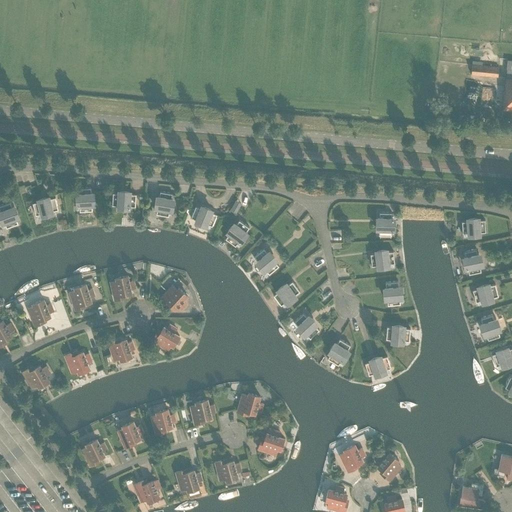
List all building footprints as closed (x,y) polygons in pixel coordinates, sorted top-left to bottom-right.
[(498,77),(498,67),(472,64),(471,74),(498,77)] [(511,77),(505,77),(502,109),(511,110),(511,77)] [(76,198),(76,200),(76,202),(77,205),(78,206),(79,206),(79,211),(92,211),(92,205),(93,205),(93,204),(94,201),(94,199),(94,197),(92,193),(92,192),(91,192),(91,187),(78,188),(78,193),(77,193),(77,194),(76,198)] [(112,193),(112,205),(117,206),(117,207),(121,209),(123,209),(126,209),(129,208),(130,208),(130,206),(135,207),(136,194),(131,194),(131,192),(130,192),(127,191),(124,190),(122,190),(118,191),(118,192),(118,193),(112,193)] [(155,202),(155,204),(155,208),(155,209),(157,209),(156,214),(168,216),(169,211),(171,211),(171,210),(173,207),(173,205),(173,203),(173,199),(173,198),(171,198),(172,193),(160,191),(159,196),(157,196),(155,200),(155,202)] [(37,202),(32,203),(35,215),(40,214),(41,215),(45,216),(47,215),(50,214),(53,213),(53,212),(53,211),(58,209),(55,197),(50,198),(50,197),(49,197),(45,197),(43,197),(41,198),(37,200),(37,202)] [(242,203),(236,200),(230,210),(236,213),(242,203)] [(10,201),(0,205),(0,219),(0,220),(2,223),(3,224),(4,223),(6,228),(18,223),(16,219),(18,218),(18,217),(17,214),(17,211),(16,209),(13,206),(12,206),(10,201)] [(195,205),(190,217),(195,219),(195,220),(195,221),(198,223),(200,224),(202,225),(206,225),(207,225),(207,224),(212,226),(217,214),(212,212),(212,211),(212,210),(209,208),(207,207),(205,206),(201,206),(200,206),(200,207),(195,205)] [(376,221),(376,223),(376,226),(377,229),(377,230),(379,230),(378,235),(391,235),(391,230),(393,230),(394,226),(394,224),(394,221),(393,218),(393,217),(391,217),(392,212),(379,212),(379,217),(377,217),(377,218),(376,221)] [(466,221),(461,221),(462,234),(467,233),(467,235),(468,235),(471,236),(474,236),(476,235),(480,234),(480,232),(485,232),(484,219),(479,220),(479,218),(475,217),(472,217),(470,217),(467,219),(466,219),(466,221)] [(228,234),(225,238),(235,246),(238,242),(239,243),(240,242),(243,240),(244,238),(246,236),(247,233),(247,232),(246,231),(249,227),(239,219),(236,224),(235,223),(234,223),(231,226),(229,227),(228,229),(227,232),(227,233),(228,234)] [(263,248),(254,256),(257,260),(256,261),(258,265),(259,267),(261,269),(264,271),(265,270),(269,274),(279,266),(275,262),(276,261),(276,260),(275,257),(273,255),(272,253),(268,251),(267,252),(263,248)] [(375,253),(370,254),(371,266),(376,266),(377,267),(381,268),(383,268),(385,267),(389,265),(389,264),(395,263),(393,251),(388,251),(387,250),(383,249),(381,249),(379,250),(375,251),(375,252),(375,253)] [(463,257),(463,261),(463,263),(464,265),(466,269),(467,269),(468,274),(481,272),(480,266),(481,266),(482,262),(482,259),(481,257),(479,254),(479,253),(477,254),(476,249),(464,251),(465,256),(463,256),(463,257)] [(116,281),(110,282),(114,300),(126,297),(125,294),(131,293),(130,289),(135,288),(133,280),(129,281),(127,275),(115,278),(116,281)] [(277,292),(273,295),(281,305),(285,302),(285,303),(286,303),(290,302),(292,301),(293,299),(296,296),(295,295),(299,291),(292,281),(288,284),(287,283),(286,283),(283,285),(281,286),(279,287),(277,290),(276,291),(277,292)] [(383,292),(383,294),(384,296),(385,299),(385,300),(387,300),(387,305),(400,304),(400,299),(401,299),(401,298),(402,294),(402,292),(401,290),(400,286),(398,286),(398,281),(385,282),(386,287),(384,287),(384,288),(383,292)] [(75,290),(69,292),(75,309),(86,306),(85,303),(91,301),(90,297),(94,296),(92,288),(87,290),(85,284),(74,288),(75,290)] [(477,288),(472,290),(475,302),(481,301),(481,302),(485,302),(488,302),(490,301),(493,299),(494,299),(493,297),(498,296),(495,284),(490,285),(490,284),(489,284),(485,284),(483,284),(481,285),(477,287),(477,288)] [(176,290),(172,286),(160,299),(169,307),(171,305),(175,309),(178,306),(181,309),(187,304),(183,300),(187,296),(178,288),(176,290)] [(33,306),(28,309),(34,325),(46,321),(45,318),(50,316),(49,312),(53,311),(50,303),(46,305),(44,299),(32,303),(33,306)] [(303,313),(294,321),(297,325),(296,326),(296,327),(298,330),(299,332),(301,334),(304,335),(305,336),(306,335),(310,338),(319,330),(315,326),(316,325),(316,324),(315,321),(313,319),(311,318),(308,316),(307,317),(303,313)] [(492,314),(480,318),(482,323),(481,323),(481,324),(481,328),(481,330),(482,332),(484,335),(485,336),(486,335),(488,340),(500,336),(498,331),(499,331),(499,330),(499,326),(499,324),(498,322),(496,319),(495,319),(494,319),(492,314)] [(0,345),(8,341),(6,339),(11,336),(9,332),(14,330),(10,323),(6,325),(2,320),(0,321),(0,345)] [(152,340),(167,350),(170,345),(173,346),(179,336),(174,333),(176,328),(170,324),(167,329),(164,326),(161,331),(158,330),(152,340)] [(387,326),(385,339),(391,339),(390,341),(391,341),(394,343),(397,343),(399,343),(403,342),(404,341),(409,341),(410,328),(405,328),(405,327),(404,326),(401,325),(398,324),(396,324),(393,325),(392,325),(392,327),(387,326)] [(108,342),(114,359),(119,357),(120,360),(132,356),(130,350),(134,349),(132,341),(127,343),(126,339),(120,341),(119,338),(108,342)] [(330,354),(327,358),(338,365),(341,361),(342,361),(343,361),(345,358),(347,357),(347,355),(348,351),(348,350),(347,349),(350,345),(339,338),(336,343),(335,342),(332,345),(330,347),(329,349),(329,352),(328,353),(330,354)] [(497,353),(491,354),(495,366),(500,365),(501,366),(505,366),(508,366),(510,365),(511,362),(511,347),(509,349),(508,347),(504,347),(502,348),(500,349),(496,351),(497,353)] [(65,356),(72,372),(77,370),(78,373),(89,368),(87,363),(91,361),(88,353),(84,355),(82,352),(77,354),(76,351),(65,356)] [(369,361),(364,363),(368,375),(373,373),(374,375),(375,375),(378,375),(380,374),(383,373),(386,371),(386,369),(391,368),(387,356),(382,357),(381,356),(377,356),(375,356),(372,357),(370,359),(369,360),(369,361)] [(33,366),(23,372),(32,387),(37,384),(38,387),(49,381),(45,376),(50,373),(46,366),(42,369),(40,365),(34,368),(33,366)] [(247,396),(242,394),(237,411),(243,413),(243,410),(255,414),(256,410),(261,411),(263,404),(258,402),(260,396),(248,393),(247,396)] [(196,405),(190,406),(194,424),(200,422),(200,419),(211,417),(210,413),(215,412),(213,404),(208,405),(207,399),(195,402),(196,405)] [(157,415),(151,416),(155,434),(161,432),(161,429),(172,426),(171,422),(176,421),(174,414),(169,415),(168,409),(156,412),(157,415)] [(123,429),(118,431),(124,447),(130,445),(129,442),(140,438),(138,434),(143,432),(140,425),(135,427),(133,421),(122,426),(123,429)] [(263,444),(260,443),(258,449),(275,454),(277,449),(280,450),(284,438),(278,436),(279,432),(272,429),(270,434),(266,433),(263,444)] [(87,447),(82,449),(89,466),(95,463),(94,460),(104,455),(103,451),(107,449),(103,442),(99,444),(96,439),(85,444),(87,447)] [(340,455),(348,471),(353,468),(352,466),(363,461),(361,457),(365,455),(362,448),(357,450),(355,444),(344,450),(345,452),(340,455)] [(380,463),(377,466),(386,474),(384,476),(389,480),(401,467),(396,463),(398,460),(389,453),(385,457),(381,454),(376,460),(380,463)] [(511,456),(501,454),(498,469),(494,469),(493,474),(504,476),(505,471),(508,472),(506,478),(511,479),(511,455),(511,456)] [(241,471),(239,463),(234,464),(233,460),(221,464),(221,461),(215,462),(219,480),(225,478),(226,481),(238,478),(236,472),(241,471)] [(195,474),(194,470),(182,473),(181,470),(175,472),(181,489),(186,488),(187,491),(199,487),(197,481),(202,480),(199,472),(195,474)] [(146,480),(135,484),(136,488),(137,491),(140,498),(141,501),(146,499),(147,502),(159,497),(156,489),(160,487),(157,479),(152,481),(152,480),(147,482),(146,480)] [(461,496),(459,505),(482,508),(483,499),(477,498),(477,495),(482,496),(484,484),(471,483),(471,487),(462,486),(461,496)] [(346,493),(342,492),(344,488),(336,486),(335,490),(329,489),(326,500),(329,501),(327,507),(345,511),(346,506),(343,505),(346,493)] [(388,502),(384,503),(386,511),(401,511),(404,510),(402,499),(395,500),(394,495),(387,497),(388,502)]
